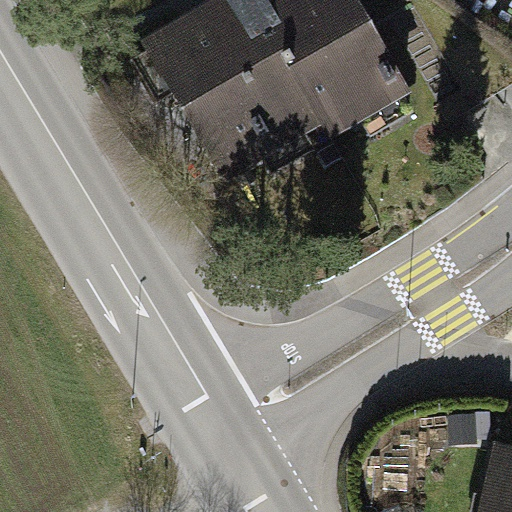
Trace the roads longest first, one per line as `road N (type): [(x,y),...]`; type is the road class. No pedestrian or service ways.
road 1 (secondary): [(0,72),(199,409)]
road 2 (residential): [(511,221),(199,409)]
road 3 (residential): [(240,478),(309,410),(511,282)]
